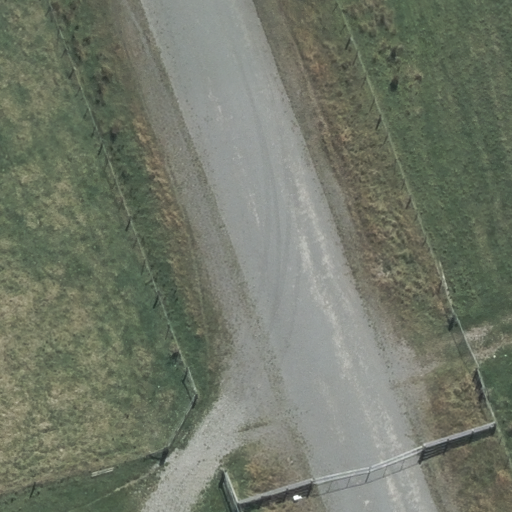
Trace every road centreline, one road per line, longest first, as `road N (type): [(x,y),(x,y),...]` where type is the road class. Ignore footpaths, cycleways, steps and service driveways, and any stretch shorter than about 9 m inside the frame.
road 1 (unclassified): [(400,511),(211,0)]
road 2 (track): [(172,511),(250,374),(343,350)]
